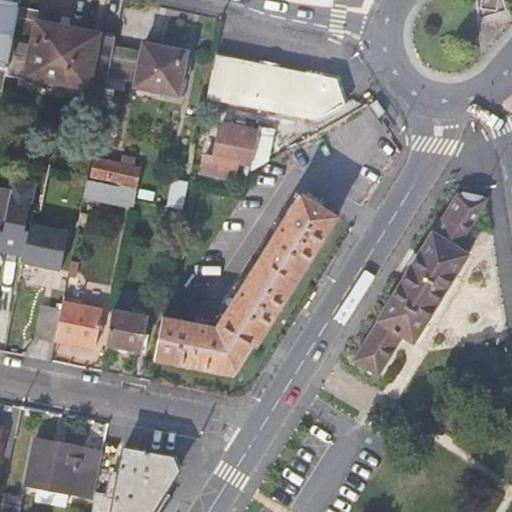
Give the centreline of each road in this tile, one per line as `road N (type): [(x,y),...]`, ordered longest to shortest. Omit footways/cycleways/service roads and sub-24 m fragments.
road 1 (residential): [(253,435),(397,206)]
road 2 (residential): [(0,377),(216,420),(253,435)]
road 3 (unknown): [(183,0),(178,168)]
road 4 (secondary): [(248,0),(385,34)]
road 5 (residential): [(397,206),(442,143),(455,99)]
